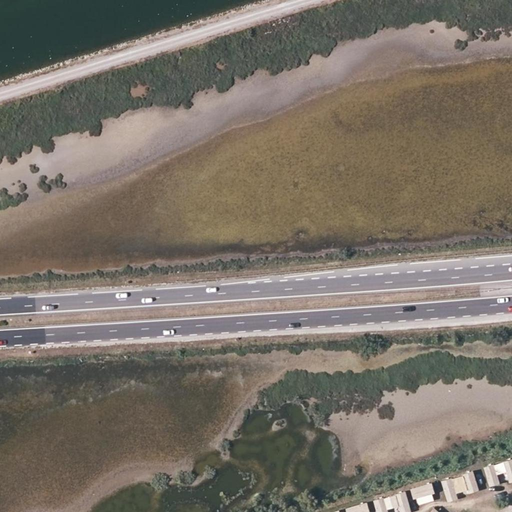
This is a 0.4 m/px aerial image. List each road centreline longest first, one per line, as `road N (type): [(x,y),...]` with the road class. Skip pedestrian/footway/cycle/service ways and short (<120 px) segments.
road 1 (trunk): [(0,338),(511,302)]
road 2 (trunk): [(511,271),(0,306)]
road 3 (track): [(289,0),(0,91)]
